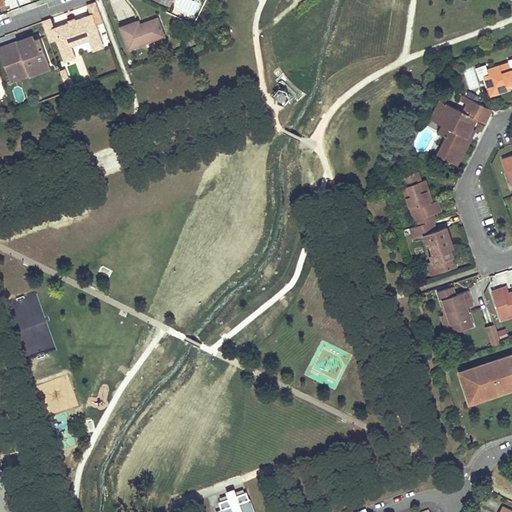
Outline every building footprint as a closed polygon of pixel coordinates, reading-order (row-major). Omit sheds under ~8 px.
[(52,29),(49,19),(42,22),(49,43),(55,41),(63,61),(73,58),(70,48),(88,41),(99,38),(95,26),(103,23),(96,2),(95,3),(92,4),(85,6),(89,16),(74,21),(67,24),(52,29)] [(120,26),(128,48),(164,35),(157,17),(140,23),(139,20),(120,26)] [(34,41),(32,36),(8,44),(10,49),(34,41)] [(92,51),(102,47),(99,38),(88,41),(92,51)] [(0,47),(0,55),(10,83),(28,77),(26,72),(48,64),(39,39),(34,41),(10,49),(8,44),(0,47)] [(507,83),(511,81),(511,57),(507,60),(508,62),(488,68),(490,73),(486,74),(483,75),(488,90),(492,88),(494,93),(509,88),(508,86),(507,83)] [(26,72),(28,77),(49,69),(48,64),(26,72)] [(279,100),(280,101),(282,101),(283,101),(285,100),(286,99),(286,98),(286,96),(286,95),(285,94),(284,93),(283,92),(281,92),(280,93),(278,93),(278,95),(277,96),(277,98),(278,99),(279,100)] [(466,103),(469,98),(462,95),(459,100),(466,103)] [(441,111),(446,101),(439,97),(429,117),(443,124),(447,115),(441,111)] [(447,115),(443,124),(438,133),(445,137),(437,154),(457,165),(467,144),(471,138),(466,135),(470,126),(472,127),(476,118),(482,105),(469,98),(466,103),(463,109),(446,101),(441,111),(447,115)] [(482,105),(476,118),(485,122),(491,109),(482,105)] [(466,135),(471,138),(475,128),(472,127),(470,126),(466,135)] [(511,155),(503,158),(510,178),(511,177),(511,155)] [(399,177),(413,221),(434,214),(440,212),(436,200),(432,202),(429,203),(425,190),(428,189),(424,178),(419,180),(416,171),(399,177)] [(434,214),(413,221),(415,226),(432,220),(435,219),(434,214)] [(429,255),(431,262),(435,274),(455,267),(451,254),(447,255),(446,250),(449,249),(453,248),(446,227),(436,231),(432,220),(415,226),(410,227),(414,238),(423,235),(426,245),(429,244),(432,254),(429,255)] [(431,262),(426,263),(430,276),(435,274),(431,262)] [(490,292),(500,320),(511,315),(511,283),(511,284),(511,291),(507,293),(503,295),(501,288),(490,292)] [(436,292),(444,314),(446,314),(452,333),(472,326),(467,312),(463,313),(462,309),(465,308),(472,306),(467,291),(455,295),(452,287),(436,292)] [(448,334),(452,333),(446,314),(444,314),(441,315),(448,334)] [(487,327),(492,341),(499,339),(494,325),(487,327)] [(511,353),(459,370),(470,402),(511,388),(511,378),(511,377),(511,353)] [(228,498),(218,502),(221,509),(222,509),(223,510),(223,511),(252,511),(247,499),(249,499),(246,492),(235,495),(236,497),(229,500),(228,498)]
